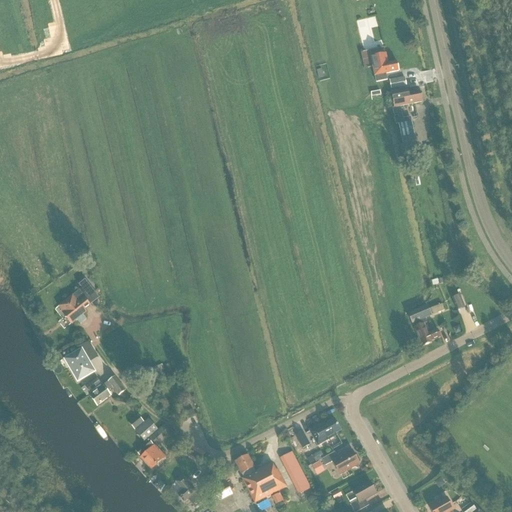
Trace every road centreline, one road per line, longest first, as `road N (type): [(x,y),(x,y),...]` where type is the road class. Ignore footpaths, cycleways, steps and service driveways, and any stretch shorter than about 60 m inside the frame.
road 1 (residential): [(350,403),(336,399),(235,452),(214,454),(140,403),(92,341)]
road 2 (tertiary): [(511,263),(475,186),(434,0)]
road 3 (residential): [(361,392),(511,313)]
road 4 (residential): [(511,313),(361,392)]
road 5 (residential): [(408,511),(350,403)]
